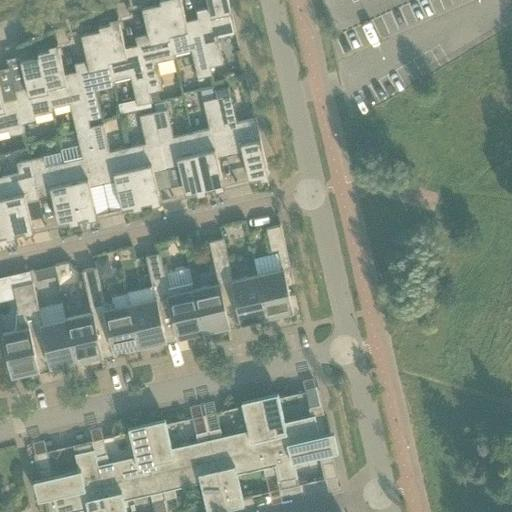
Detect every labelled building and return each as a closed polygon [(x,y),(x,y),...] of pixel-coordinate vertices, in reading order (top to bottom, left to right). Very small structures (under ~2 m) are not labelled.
[(135,36),(150,101),(151,101),(149,93),(162,90),(156,62),(174,58),(160,0),(151,0),(142,2),(143,6),(141,6),(148,34),(135,36)] [(160,0),(174,58),(175,58),(174,54),(191,50),(197,78),(211,75),(196,10),(197,18),(186,21),(180,0),(160,0)] [(196,10),(211,75),(212,75),(210,67),(223,64),(217,36),(236,32),(228,0),(207,0),(209,7),(196,10)] [(98,21),(113,81),(130,77),(137,105),(150,101),(135,36),(137,45),(125,47),(118,16),(98,21)] [(77,71),(88,120),(101,117),(95,90),(114,85),(113,81),(98,21),(98,25),(81,29),(82,32),(81,32),(87,60),(74,63),(76,71),(77,71)] [(69,103),(76,130),(90,127),(88,120),(77,71),(76,71),(64,74),(57,43),(38,47),(52,111),(53,111),(52,107),(69,103)] [(35,116),(52,111),(38,47),(37,47),(38,51),(20,55),(21,59),(20,59),(27,87),(13,90),(15,98),(16,98),(22,124),(23,124),(36,121),(35,116)] [(25,132),(23,124),(22,124),(16,98),(15,98),(3,100),(0,85),(0,132),(9,130),(10,136),(25,132)] [(228,85),(214,88),(216,97),(229,154),(242,151),(248,179),(249,178),(250,182),(269,178),(255,117),(237,122),(230,94),(228,85)] [(212,88),(201,90),(203,100),(214,98),(212,88)] [(209,128),(191,132),(205,192),(224,188),(217,157),(229,154),(216,97),(214,98),(203,100),(202,101),(209,128)] [(164,101),(154,103),(156,111),(166,109),(164,101)] [(156,111),(153,112),(166,169),(179,166),(185,193),(186,193),(187,197),(205,192),(191,132),(173,137),(167,109),(166,109),(156,111)] [(145,143),(128,147),(141,207),(161,203),(154,171),(166,169),(153,112),(139,115),(145,143)] [(103,124),(90,127),(103,183),(115,180),(121,208),(122,208),(123,211),(141,207),(128,147),(110,152),(103,124)] [(82,157),(64,162),(78,222),(97,217),(90,186),(103,183),(90,127),(76,130),(82,157)] [(44,156),(30,159),(39,198),(51,195),(58,223),(59,222),(60,226),(78,222),(64,162),(46,166),(44,156)] [(18,172),(1,176),(14,236),(34,232),(27,201),(39,198),(30,159),(16,162),(18,172)] [(0,239),(14,236),(1,176),(0,176),(0,239)] [(282,268),(257,274),(267,316),(279,313),(280,317),(298,312),(294,293),(289,294),(287,285),(294,283),(280,224),(266,228),(271,251),(278,249),(282,268)] [(218,283),(194,288),(203,331),(216,328),(217,331),(228,329),(228,325),(229,325),(218,278),(232,275),(223,238),(209,241),(218,283)] [(167,242),(158,244),(160,252),(160,256),(170,254),(167,242)] [(155,297),(130,303),(140,345),(152,342),(153,346),(165,343),(164,340),(165,339),(154,293),(168,290),(168,288),(160,256),(160,252),(145,256),(155,297)] [(108,257),(94,260),(96,267),(96,268),(99,278),(112,275),(108,257)] [(68,262),(55,265),(55,266),(59,284),(75,281),(77,271),(68,262)] [(54,265),(34,270),(37,280),(56,275),(54,265)] [(91,312),(67,318),(77,360),(89,357),(90,360),(102,358),(101,354),(102,354),(91,307),(104,304),(99,278),(96,268),(96,267),(82,270),(91,312)] [(233,279),(232,275),(218,278),(229,325),(228,317),(239,314),(241,322),(254,319),(255,322),(267,320),(266,316),(267,316),(257,274),(233,279)] [(10,276),(0,277),(0,292),(13,289),(12,286),(10,276)] [(27,322),(41,319),(32,282),(12,286),(13,289),(17,309),(16,329),(2,333),(12,375),(25,372),(26,375),(38,372),(37,369),(38,369),(27,322)] [(192,283),(168,288),(168,290),(154,293),(165,339),(166,339),(164,331),(176,329),(177,337),(191,333),(192,337),(203,334),(203,331),(194,288),(192,283)] [(113,302),(104,304),(91,307),(102,354),(103,354),(101,346),(112,343),(114,351),(127,348),(128,352),(140,349),(139,345),(140,345),(130,303),(128,293),(112,297),(113,302)] [(42,323),(41,319),(27,322),(38,369),(39,369),(37,361),(49,358),(50,366),(64,363),(65,366),(76,364),(76,360),(77,360),(67,318),(42,323)] [(328,432),(322,405),(320,405),(309,408),(311,416),(284,422),(279,399),(278,397),(279,397),(278,392),(259,396),(261,401),(271,445),(328,432)] [(243,407),(249,430),(222,437),(220,428),(209,431),(208,431),(214,458),(271,445),(261,401),(259,396),(241,400),(243,406),(243,407)] [(208,431),(207,431),(196,434),(198,442),(171,448),(165,425),(165,423),(166,423),(165,418),(146,422),(148,428),(158,471),(214,458),(208,431)] [(129,432),(130,432),(130,433),(136,457),(109,463),(107,454),(96,457),(92,440),(91,441),(101,484),(158,471),(148,428),(146,422),(128,426),(129,432)] [(328,432),(271,445),(277,473),(281,489),(299,485),(293,460),(319,454),(324,479),(338,476),(333,452),(338,450),(334,431),(328,432)] [(39,478),(34,479),(34,481),(38,499),(44,498),(101,484),(95,457),(91,441),(73,445),(79,470),(53,475),(47,451),(34,454),(39,478)] [(242,498),(236,473),(263,467),(265,476),(277,473),(271,445),(214,458),(224,502),(226,508),(244,503),(243,498),(242,498)] [(226,508),(224,502),(214,458),(158,471),(164,499),(176,496),(174,488),(201,481),(207,506),(206,506),(207,511),(226,508)] [(163,499),(164,499),(158,471),(101,484),(107,511),(126,511),(123,499),(150,493),(152,502),(163,499)] [(45,504),(47,511),(68,511),(88,507),(89,511),(107,511),(101,484),(44,498),(45,504)]
